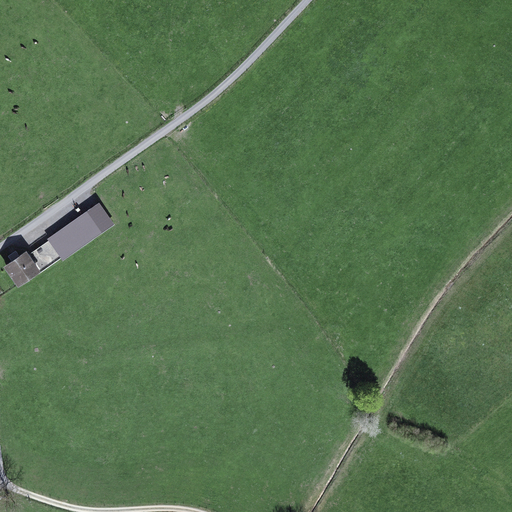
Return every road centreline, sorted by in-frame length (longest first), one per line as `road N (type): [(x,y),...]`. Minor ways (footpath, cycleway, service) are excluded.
road 1 (residential): [(307,0),(212,96),(0,247)]
road 2 (track): [(196,511),(77,509),(0,483)]
